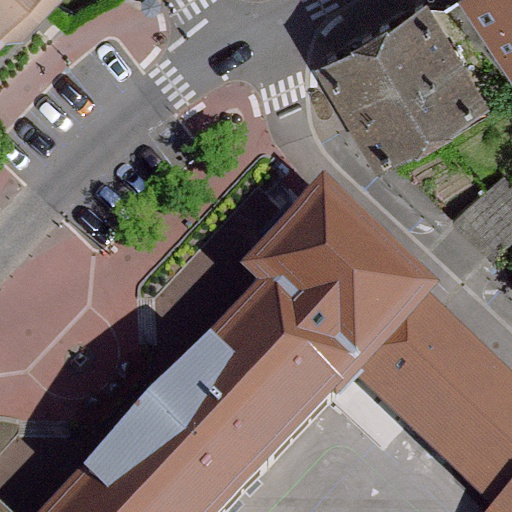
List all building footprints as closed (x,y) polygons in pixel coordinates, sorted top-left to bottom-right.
[(0,0),(0,17),(13,4),(17,0),(0,0)] [(33,23),(54,0),(17,0),(13,4),(33,23)] [(480,89),(427,0),(421,0),(333,52),(387,144),(480,89)] [(511,0),(455,0),(452,2),(483,40),(505,26),(511,37),(511,0)] [(511,185),(505,176),(454,218),(492,255),(511,237),(511,185)] [(228,511),(355,378),(424,307),(322,212),(308,226),(255,283),(271,299),(61,511),(228,511)] [(0,383),(128,271),(77,213),(0,281),(0,383)] [(511,442),(511,390),(424,307),(355,378),(469,486),(511,442)]
